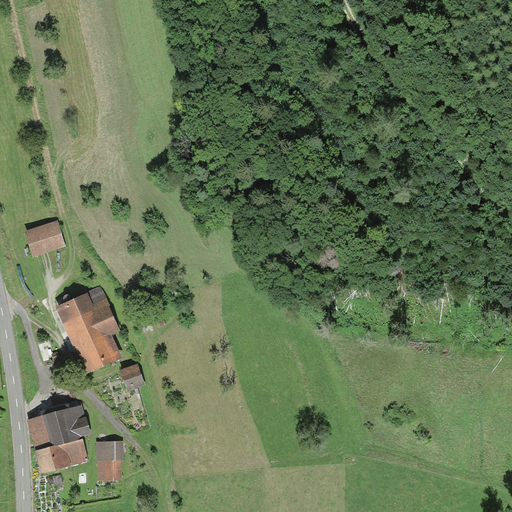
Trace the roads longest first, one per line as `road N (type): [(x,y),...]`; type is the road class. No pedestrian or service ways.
road 1 (track): [(345,0),(408,96),(511,218)]
road 2 (tertiary): [(24,511),(0,299)]
road 3 (track): [(511,143),(478,93),(443,0)]
